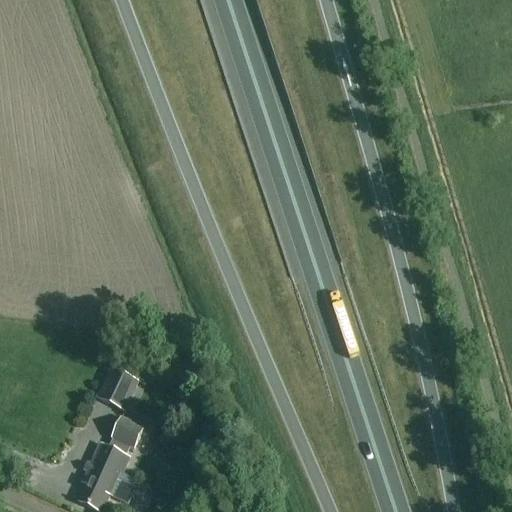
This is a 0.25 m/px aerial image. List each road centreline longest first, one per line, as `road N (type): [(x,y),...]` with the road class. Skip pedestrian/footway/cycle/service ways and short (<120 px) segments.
road 1 (trunk): [(122,0),(329,511)]
road 2 (trunk): [(394,511),(228,0)]
road 3 (trunk): [(452,511),(407,288),(326,0)]
